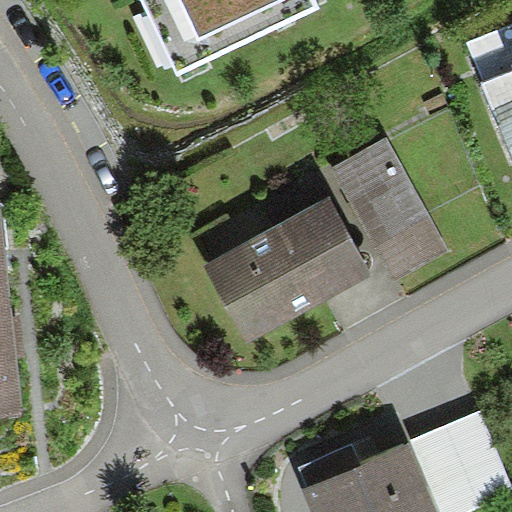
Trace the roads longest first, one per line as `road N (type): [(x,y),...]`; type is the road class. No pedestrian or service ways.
road 1 (residential): [(0,76),(46,142),(174,456)]
road 2 (residential): [(203,444),(511,279)]
road 3 (residential): [(34,511),(174,456)]
